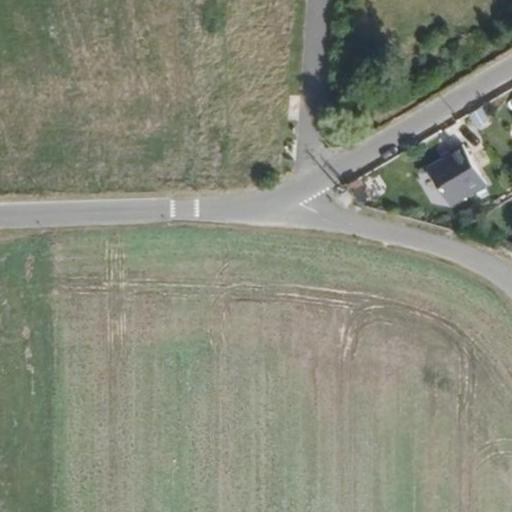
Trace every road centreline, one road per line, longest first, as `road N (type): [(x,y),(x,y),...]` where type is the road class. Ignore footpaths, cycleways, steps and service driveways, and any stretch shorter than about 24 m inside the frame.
road 1 (unclassified): [(0,211),(186,209),(296,191)]
road 2 (residential): [(296,191),(330,216),(461,254),(511,280)]
road 3 (residential): [(309,185),(511,71)]
road 4 (residential): [(309,185),(319,0)]
